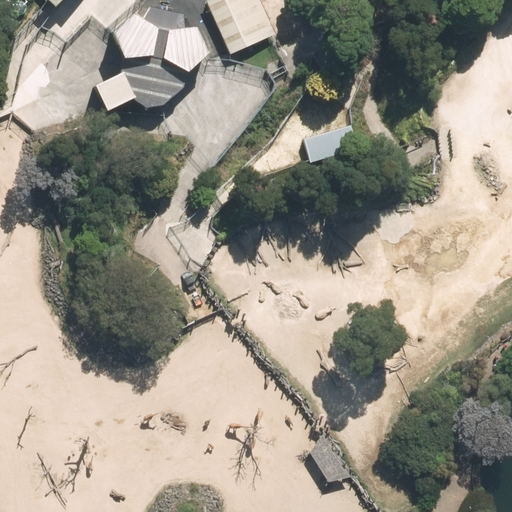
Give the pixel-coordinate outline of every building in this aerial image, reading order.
[(211,0),(207,2),(231,55),(277,34),(261,0),(211,0)] [(157,109),(174,95),(181,90),(183,79),(192,75),(204,59),(207,55),(194,27),(180,28),(182,13),(146,7),(138,13),(128,13),(109,30),(123,54),(112,71),(91,82),(105,110),(131,100),(137,108),(146,110),(157,109)] [(421,122),(397,133),(417,172),(440,160),(421,122)] [(303,140),(310,161),(357,146),(350,124),(303,140)] [(323,430),(310,447),(329,478),(355,472),(323,430)]
